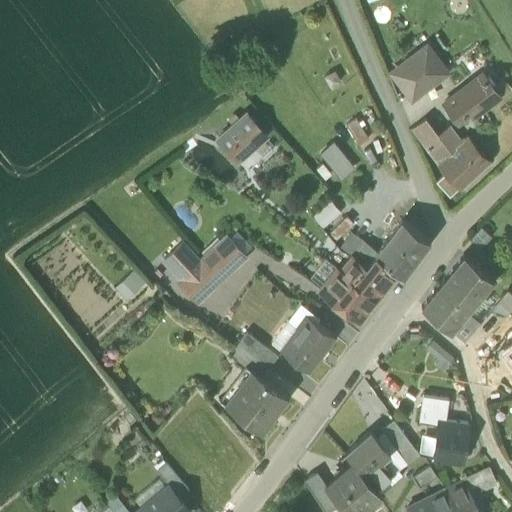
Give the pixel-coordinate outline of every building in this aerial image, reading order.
[(426,43),(388,72),(395,73),(425,50),(426,43)] [(426,43),(425,50),(442,72),(412,95),(395,73),(388,72),(411,102),(449,73),(426,43)] [(395,73),(412,95),(442,72),(425,50),(395,73)] [(444,103),(457,120),(469,111),(473,116),(498,96),(482,74),(444,103)] [(217,139),(236,160),(247,151),(265,135),(246,114),(217,139)] [(345,125),(358,145),(368,138),(356,118),(345,125)] [(411,129),(437,164),(450,152),(438,135),(425,118),(411,129)] [(458,187),(459,188),(489,161),(467,137),(455,147),(451,143),(457,138),(449,127),(438,135),(450,152),(437,164),(445,172),(458,187)] [(275,147),(265,135),(247,151),(258,163),(275,147)] [(321,154),(339,177),(351,168),(332,145),(321,154)] [(458,187),(445,172),(436,181),(449,195),(458,187)] [(331,200),(312,216),(323,229),(342,213),(331,200)] [(346,215),(328,233),(336,240),(353,223),(346,215)] [(377,251),(375,253),(397,272),(402,276),(429,240),(401,219),(385,240),(377,251)] [(480,227),(469,239),(480,248),(491,236),(480,227)] [(235,229),(226,237),(242,254),(251,246),(235,229)] [(179,281),(197,301),(244,256),(242,254),(226,237),(179,281)] [(352,256),(366,266),(375,253),(377,251),(363,241),(352,256)] [(359,320),(397,272),(375,253),(366,266),(352,256),(340,270),(337,268),(322,287),(320,290),(359,320)] [(446,275),(465,292),(483,271),(463,254),(446,275)] [(309,277),(322,287),(337,268),(324,258),(309,277)] [(115,286),(126,298),(144,281),(134,269),(115,286)] [(493,279),(483,271),(465,292),(475,300),(493,279)] [(421,306),(450,330),(466,311),(475,300),(465,292),(446,275),(421,306)] [(511,308),(511,295),(507,291),(490,311),(500,319),(503,319),(511,308)] [(300,302),(287,320),(297,327),(306,315),(316,322),(319,317),(300,302)] [(479,322),(466,311),(450,330),(463,341),(479,322)] [(280,350),(308,371),(334,336),(316,322),(306,315),(297,327),(280,350)] [(270,343),(280,350),(297,327),(287,320),(270,343)] [(511,382),(511,326),(488,340),(511,382)] [(251,368),(262,376),(269,367),(278,355),(246,331),(237,342),(230,351),(251,368)] [(454,357),(440,346),(433,355),(439,359),(435,364),(442,370),(454,357)] [(224,403),(257,428),(272,408),(275,411),(287,395),(262,376),(251,368),(224,403)] [(421,406),(446,410),(449,395),(424,391),(421,406)] [(419,421),(438,424),(439,419),(445,420),(446,410),(421,406),(419,421)] [(402,443),(408,439),(393,419),(381,428),(389,439),(395,446),(396,449),(403,443),(402,443)] [(467,424),(445,420),(439,419),(438,424),(432,459),(460,464),(467,424)] [(383,444),(370,430),(345,453),(352,461),(380,494),(402,475),(398,470),(407,463),(396,449),(395,446),(389,451),(383,444)] [(389,439),(383,444),(389,451),(395,446),(389,439)] [(403,443),(396,449),(407,463),(419,454),(408,439),(402,443),(403,443)] [(188,489),(165,461),(156,469),(161,476),(169,485),(179,497),(188,489)] [(345,511),(358,511),(380,494),(352,461),(325,485),(323,486),(339,504),(345,511)] [(412,476),(419,487),(436,476),(429,465),(412,476)] [(488,468),(445,489),(455,511),(478,511),(471,495),(496,483),(488,468)] [(303,479),(324,511),(327,511),(339,504),(323,486),(325,485),(314,472),(303,479)] [(141,508),(168,486),(167,486),(168,485),(169,485),(161,476),(134,498),(141,508)] [(141,508),(136,511),(186,511),(188,511),(190,510),(168,485),(167,486),(168,486),(141,508)] [(455,511),(445,489),(445,488),(426,497),(428,502),(410,511),(455,511)] [(105,500),(115,511),(131,511),(114,492),(105,500)]
